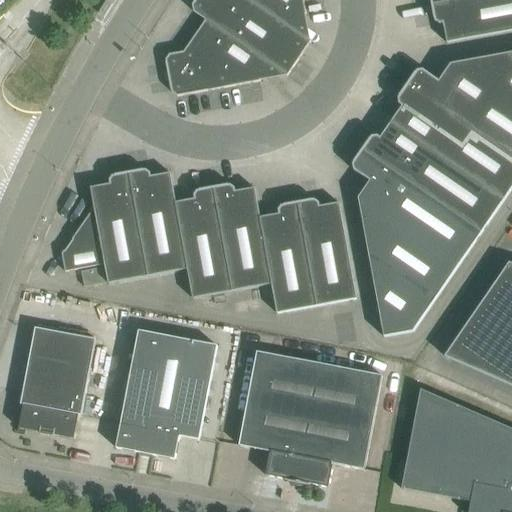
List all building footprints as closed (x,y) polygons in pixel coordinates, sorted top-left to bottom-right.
[(312,42),(295,31),(249,0),(197,0),(193,6),(194,13),(206,21),(271,66),(287,77),(312,42)] [(249,0),(295,31),(306,14),(303,0),(249,0)] [(511,32),(511,0),(450,0),(432,3),(435,22),(440,25),(444,25),(447,44),(511,32)] [(260,82),(271,66),(206,21),(184,53),(170,56),(166,61),(172,93),(178,97),(260,82)] [(511,54),(451,66),(440,82),(511,131),(511,54)] [(511,190),(511,131),(440,82),(423,71),(418,72),(399,100),(400,105),(403,107),(392,123),(505,201),(511,190)] [(505,201),(392,123),(381,139),(378,137),(372,138),(354,166),(354,171),(371,182),(471,250),(505,201)] [(188,270),(177,204),(171,174),(152,178),(151,174),(146,171),(128,174),(148,278),(188,270)] [(148,278),(128,174),(113,177),(110,182),(111,186),(91,189),(95,209),(105,266),(109,285),(148,278)] [(415,333),(471,250),(371,182),(359,199),(385,338),(415,333)] [(272,285),(261,219),(255,189),(236,193),(235,189),(231,186),(213,189),(232,293),(272,285)] [(232,293),(213,189),(197,192),(194,196),(195,200),(177,204),(188,270),(193,300),(232,293)] [(315,201),(298,204),(315,308),(358,300),(340,204),(321,208),(320,204),(315,201)] [(315,308),(298,204),(282,207),(279,211),(279,215),(261,219),(272,285),(278,315),(315,308)] [(105,266),(95,209),(63,255),(66,273),(105,266)] [(511,264),(510,264),(445,358),(511,387),(511,264)] [(104,268),(82,272),(85,288),(106,284),(104,268)] [(97,340),(36,329),(21,406),(24,406),(20,430),(40,434),(40,435),(55,437),(55,436),(75,440),(79,416),(82,417),(97,340)] [(139,332),(121,430),(117,449),(176,461),(180,437),(200,441),(218,347),(139,332)] [(257,353),(240,447),(272,453),(272,455),(271,455),(267,477),(286,480),(286,481),(310,486),(310,485),(329,489),(334,465),(365,471),(383,377),(257,353)] [(511,511),(511,429),(421,391),(402,490),(472,503),(469,511),(511,511)]
